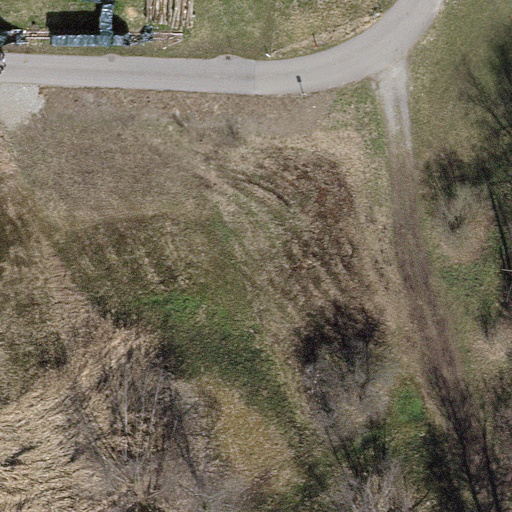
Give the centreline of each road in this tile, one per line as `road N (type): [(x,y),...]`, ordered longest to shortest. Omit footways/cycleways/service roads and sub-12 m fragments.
road 1 (track): [(385,39),(440,333),(500,511)]
road 2 (unclassified): [(420,0),(365,52),(295,73),(0,65)]
